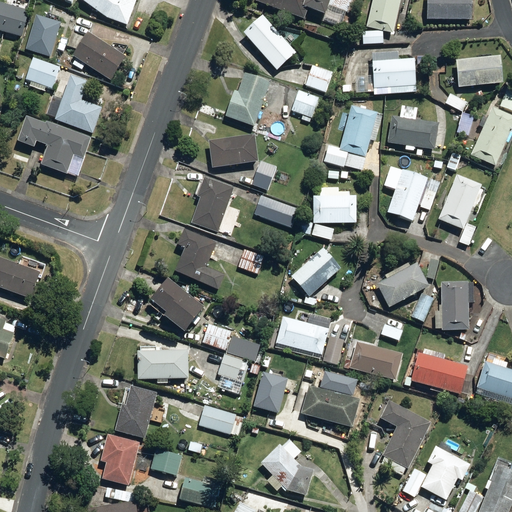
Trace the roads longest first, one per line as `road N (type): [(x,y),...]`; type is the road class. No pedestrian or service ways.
road 1 (residential): [(31,511),(112,248)]
road 2 (residential): [(112,248),(202,0)]
road 3 (residential): [(0,205),(112,248)]
